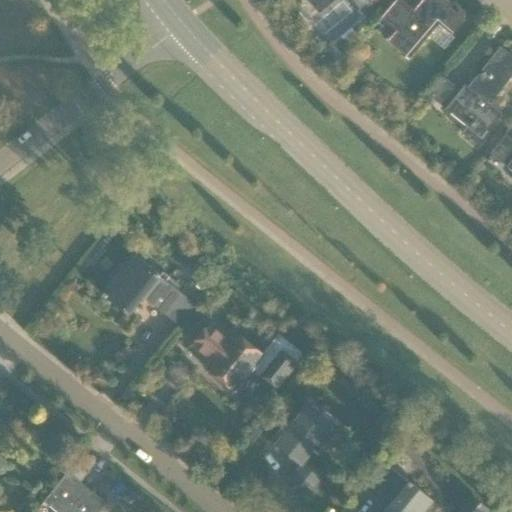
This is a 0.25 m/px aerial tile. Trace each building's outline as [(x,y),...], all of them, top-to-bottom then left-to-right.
[(307,0),(319,14),(335,0),(307,0)] [(438,25),(451,35),(464,20),(441,0),(423,0),(414,11),(400,0),(397,0),(381,18),(396,32),(388,41),(409,59),(438,25)] [(303,9),(296,15),(304,25),(311,19),(303,9)] [(511,55),(500,47),(464,93),(444,78),(429,96),(467,126),(462,133),(477,144),(499,115),(488,106),(511,75),(511,55)] [(511,140),(506,135),(491,154),(511,171),(511,140)] [(162,274),(135,253),(103,294),(129,315),(144,296),(182,327),(199,306),(161,275),(162,274)] [(197,274),(191,282),(201,290),(208,282),(197,274)] [(231,339),(210,323),(193,345),(213,362),(208,368),(234,388),(256,362),(279,381),(305,349),(282,330),(262,354),(236,333),(231,339)] [(335,423),(309,402),(277,443),(302,464),(291,478),(310,492),(325,473),(306,458),(335,423)] [(235,434),(251,416),(242,408),(226,427),(235,434)] [(401,452),(411,460),(413,459),(415,461),(423,452),(408,439),(403,446),(401,452)] [(408,481),(383,461),(367,481),(393,501),(384,511),(431,511),(427,508),(434,500),(409,480),(408,481)] [(99,511),(106,503),(68,472),(40,506),(41,506),(45,502),(58,511),(99,511)] [(483,488),(503,503),(509,495),(490,480),(483,488)] [(486,511),(469,498),(457,511),(486,511)]
